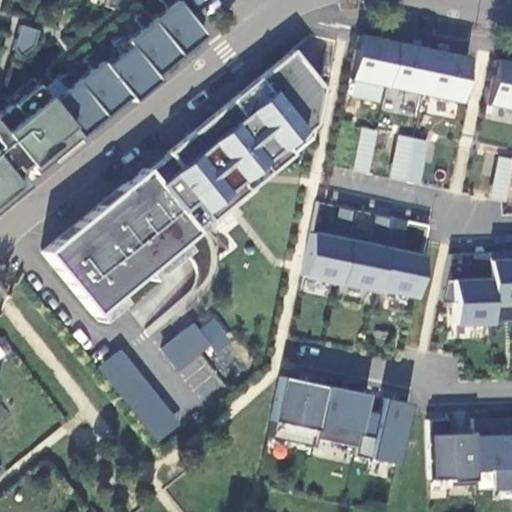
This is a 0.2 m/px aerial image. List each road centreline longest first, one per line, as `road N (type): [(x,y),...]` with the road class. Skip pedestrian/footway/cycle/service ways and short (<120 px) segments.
road 1 (residential): [(259,22),(0,239)]
road 2 (residential): [(511,390),(457,391),(301,357)]
road 3 (residential): [(511,228),(334,183)]
